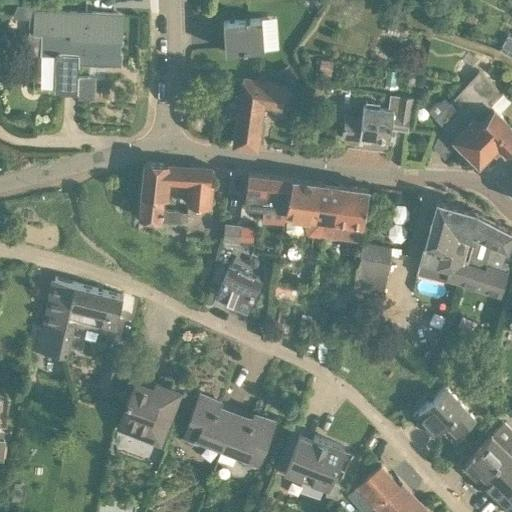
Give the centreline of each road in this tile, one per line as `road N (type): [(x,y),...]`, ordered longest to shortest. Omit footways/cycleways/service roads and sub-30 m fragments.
road 1 (residential): [(461,511),(356,396),(325,375),(120,281),(0,248)]
road 2 (tertiary): [(495,192),(165,141)]
road 3 (residential): [(165,141),(167,0)]
road 4 (tertiary): [(0,184),(123,153)]
